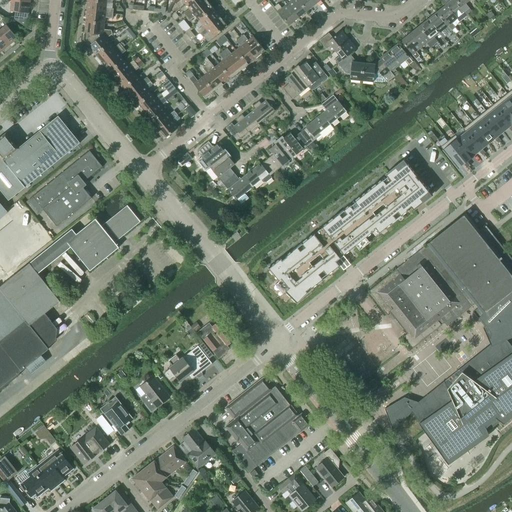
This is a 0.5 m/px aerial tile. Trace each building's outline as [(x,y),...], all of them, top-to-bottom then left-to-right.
[(88,0),(87,11),(113,14),(113,9),(106,9),(106,2),(88,0)] [(186,18),(206,1),(205,0),(190,0),(185,4),(189,9),(183,14),(186,18)] [(287,5),(298,19),(306,12),(296,0),(291,0),(292,1),(287,5)] [(296,0),(306,12),(315,5),(311,0),(296,0)] [(457,18),(465,11),(455,0),(443,0),(442,2),(445,6),(446,6),(453,14),(457,18)] [(455,0),(465,11),(469,9),(465,4),(469,0),(455,0)] [(28,14),(29,4),(30,3),(11,1),(10,12),(28,14)] [(186,18),(189,21),(195,17),(199,21),(213,10),(206,1),(186,18)] [(298,19),(287,5),(282,9),(278,5),(274,8),(289,26),(298,19)] [(446,6),(445,6),(437,13),(451,31),(455,28),(451,23),(457,19),(457,18),(453,14),(446,6)] [(213,10),(199,21),(202,26),(197,31),(200,34),(220,18),(213,10)] [(87,11),(85,22),(104,24),(105,18),(112,19),(113,14),(87,11)] [(448,35),(448,34),(451,31),(437,13),(428,20),(439,33),(443,39),(448,35)] [(220,18),(200,34),(203,38),(208,33),(212,38),(227,27),(220,18)] [(439,33),(428,20),(419,27),(434,45),(437,42),(434,38),(439,33)] [(85,22),(84,33),(103,35),(111,33),(111,31),(103,30),(104,24),(85,22)] [(0,30),(0,33),(9,45),(17,39),(6,25),(0,30)] [(434,45),(419,27),(410,34),(421,48),(426,44),(430,48),(434,45)] [(335,51),(348,40),(341,31),(332,38),(328,34),(319,41),(326,50),(331,46),(335,51)] [(0,50),(1,52),(9,45),(0,33),(0,50)] [(84,33),(83,41),(89,47),(103,36),(103,35),(84,33)] [(103,36),(89,47),(95,55),(110,44),(106,39),(112,35),(111,33),(103,35),(103,36)] [(421,48),(410,34),(401,42),(416,60),(419,57),(416,52),(421,48)] [(240,38),(256,59),(265,52),(253,37),(248,41),(243,35),(240,38)] [(236,51),(248,65),(256,59),(240,38),(236,41),(241,47),(236,51)] [(346,56),(347,57),(356,50),(348,40),(335,51),(339,57),(334,60),(337,64),(346,56)] [(102,64),(122,48),(119,44),(114,49),(110,44),(95,55),(102,64)] [(389,51),(400,65),(405,61),(409,65),(413,62),(398,44),(389,51)] [(109,73),(123,61),(120,56),(125,52),(122,48),(102,64),(109,73)] [(223,52),(239,72),(248,65),(236,51),(231,55),(227,49),(223,52)] [(400,65),(389,51),(379,59),(381,60),(394,77),(398,74),(394,69),(400,65)] [(219,64),(231,79),(239,72),(223,52),(219,55),(224,61),(219,64)] [(361,81),(363,64),(351,63),(347,57),(346,56),(337,64),(345,74),(350,74),(350,80),(361,81)] [(375,65),(363,64),(361,81),(373,82),(386,83),(387,82),(387,83),(389,82),(394,77),(381,60),(375,65)] [(116,81),(136,65),(133,61),(127,66),(123,61),(109,73),(116,81)] [(141,61),(136,64),(140,69),(145,66),(141,61)] [(206,65),(222,86),(231,79),(219,64),(214,68),(210,62),(206,65)] [(320,68),(316,62),(309,67),(305,62),(300,67),(298,65),(294,69),(308,87),(311,91),(313,90),(321,84),(321,83),(322,82),(323,83),(327,79),(328,78),(325,74),(320,68)] [(327,73),(331,69),(327,64),(323,68),(327,73)] [(136,65),(116,81),(122,89),(137,78),(133,73),(139,68),(136,65)] [(202,78),(214,93),(222,86),(206,65),(202,68),(207,74),(202,78)] [(308,87),(294,69),(290,72),(291,74),(285,79),(289,83),(283,88),(292,100),(308,87)] [(331,78),(335,75),(331,69),(327,73),(331,78)] [(214,93),(202,78),(198,82),(193,76),(189,79),(205,100),(214,93)] [(129,98),(150,82),(147,78),(141,82),(137,78),(122,89),(129,98)] [(169,94),(175,89),(168,81),(162,86),(169,94)] [(136,106),(151,95),(147,90),(153,85),(150,82),(129,98),(136,106)] [(250,114),(258,124),(276,110),(273,106),(276,104),(268,94),(263,98),(266,101),(260,106),(257,103),(253,106),(255,110),(250,114)] [(511,100),(507,94),(500,100),(511,115),(511,100)] [(143,115),(163,99),(160,95),(154,99),(151,95),(136,106),(143,115)] [(322,115),(330,125),(346,112),(333,95),(321,105),(326,111),(322,115)] [(163,99),(143,115),(156,132),(177,115),(174,112),(168,116),(160,107),(166,102),(163,99)] [(511,115),(500,100),(493,105),(509,126),(511,125),(511,124),(511,115)] [(493,105),(486,111),(502,132),(508,128),(511,132),(511,131),(511,126),(511,125),(509,126),(493,105)] [(486,111),(479,117),(495,137),(497,136),(502,132),(486,111)] [(258,124),(250,114),(245,118),(242,115),(237,119),(240,122),(234,127),(231,123),(226,127),(234,137),(237,135),(240,139),(258,124)] [(177,115),(156,132),(163,140),(178,129),(174,124),(180,119),(177,115)] [(300,133),(309,145),(321,135),(323,137),(334,129),(330,125),(322,115),(306,128),(300,133)] [(48,122),(47,122),(46,123),(46,124),(46,125),(46,126),(17,149),(5,134),(0,138),(0,190),(8,201),(80,143),(70,131),(72,130),(65,122),(63,123),(58,116),(50,123),(49,122),(48,122)] [(472,122),(488,143),(494,139),(497,143),(500,141),(497,136),(495,137),(479,117),(472,122)] [(480,150),(481,148),(488,143),(472,122),(463,129),(466,133),(480,150)] [(309,145),(300,133),(293,138),(290,133),(284,138),(282,136),(278,140),(293,158),(309,145)] [(466,133),(458,139),(471,157),(478,151),(482,156),(485,153),(481,148),(480,150),(466,133)] [(455,135),(448,141),(465,162),(463,164),(467,168),(470,166),(466,161),(472,157),(471,157),(458,139),(455,135)] [(293,158),(278,140),(274,143),(275,145),(269,150),(273,154),(267,159),(276,171),(293,158)] [(440,147),(457,168),(463,164),(465,162),(448,141),(440,147)] [(210,168),(228,153),(225,149),(223,150),(218,144),(213,148),(208,142),(197,151),(210,168)] [(89,151),(58,176),(32,197),(56,227),(91,198),(82,187),(83,183),(102,167),(89,151)] [(223,184),(232,176),(235,174),(230,168),(234,164),(230,158),(231,157),(228,153),(210,168),(223,184)] [(271,177),(270,176),(276,171),(267,159),(261,164),(244,177),(253,187),(262,180),(263,181),(266,181),(271,177)] [(281,259),(269,269),(279,281),(281,280),(288,289),(285,292),(297,304),(307,293),(306,292),(311,289),(312,289),(323,280),(322,279),(327,276),(339,267),(336,262),(340,259),(338,257),(342,254),(344,256),(372,233),(371,232),(375,228),(379,234),(407,211),(406,210),(411,207),(412,206),(411,204),(419,197),(427,190),(419,180),(418,180),(415,177),(416,176),(404,161),(386,175),(387,177),(383,181),(382,180),(354,202),(355,203),(351,206),(350,206),(322,228),(314,235),(314,234),(286,256),(287,257),(282,261),(281,259)] [(232,176),(223,184),(236,200),(253,187),(244,177),(240,181),(235,174),(232,176)] [(0,391),(20,375),(19,373),(49,349),(48,348),(53,343),(42,328),(51,321),(45,314),(60,302),(37,274),(42,271),(49,265),(71,247),(74,252),(90,271),(119,248),(114,243),(140,222),(133,213),(127,206),(105,223),(108,227),(104,230),(95,219),(89,224),(76,235),(72,229),(29,264),(0,287),(0,391)] [(479,231),(465,214),(427,245),(428,246),(424,249),(423,248),(419,251),(367,292),(386,315),(389,313),(390,312),(395,319),(397,321),(399,323),(407,334),(403,337),(410,346),(413,349),(444,324),(446,327),(472,307),(474,304),(476,307),(511,289),(511,272),(509,269),(511,266),(511,259),(493,236),(492,235),(488,230),(485,226),(479,231)] [(511,289),(476,307),(478,308),(472,313),(484,327),(482,329),(490,345),(458,370),(458,371),(451,376),(444,382),(443,382),(417,403),(404,398),(384,410),(392,432),(393,431),(400,423),(411,413),(425,430),(450,462),(495,426),(511,412),(511,347),(506,340),(511,337),(511,289)] [(208,323),(199,331),(197,333),(218,360),(226,353),(223,349),(234,341),(219,321),(211,327),(208,323)] [(197,346),(182,358),(193,372),(188,375),(192,380),(212,365),(197,346)] [(169,369),(163,374),(169,381),(175,376),(180,382),(188,375),(193,372),(182,358),(180,361),(176,356),(168,362),(172,367),(169,369)] [(156,408),(169,398),(153,377),(140,388),(145,394),(139,399),(143,403),(149,399),(156,408)] [(310,425),(301,414),(298,416),(297,415),(289,405),(286,408),(263,378),(225,408),(234,420),(225,427),(237,442),(238,441),(247,451),(245,453),(256,467),(310,425)] [(128,422),(132,419),(115,397),(99,410),(121,437),(129,430),(126,426),(129,423),(128,422)] [(105,424),(100,428),(107,437),(112,433),(105,424)] [(83,466),(109,446),(95,428),(69,448),(83,466)] [(197,468),(215,454),(205,442),(204,442),(194,430),(182,439),(192,452),(187,455),(197,468)] [(163,455),(176,470),(185,463),(173,447),(163,455)] [(331,488),(344,478),(333,465),(339,460),(330,449),(323,454),(327,459),(315,468),(331,488)] [(176,470),(163,455),(154,462),(166,478),(176,470)] [(62,478),(73,470),(62,456),(57,460),(55,457),(39,470),(37,467),(27,474),(30,477),(20,485),(31,498),(35,495),(38,497),(49,489),(51,492),(64,481),(62,478)] [(166,478),(154,462),(154,461),(131,479),(149,501),(150,501),(157,510),(173,498),(163,485),(163,480),(166,478)] [(253,479),(253,478),(257,475),(254,470),(249,474),(253,479)] [(315,500),(303,485),(294,475),(278,488),(282,493),(288,489),(292,494),(289,496),(301,511),(315,500)] [(119,511),(135,511),(126,500),(126,499),(122,494),(121,494),(119,491),(116,494),(115,492),(93,509),(95,511),(118,511),(120,511),(119,511)] [(253,511),(258,508),(244,492),(232,502),(239,511),(238,511),(253,511)] [(382,511),(371,497),(365,501),(358,493),(346,503),(353,511),(382,511)] [(0,511),(14,511),(9,504),(9,500),(0,498),(0,511)]
